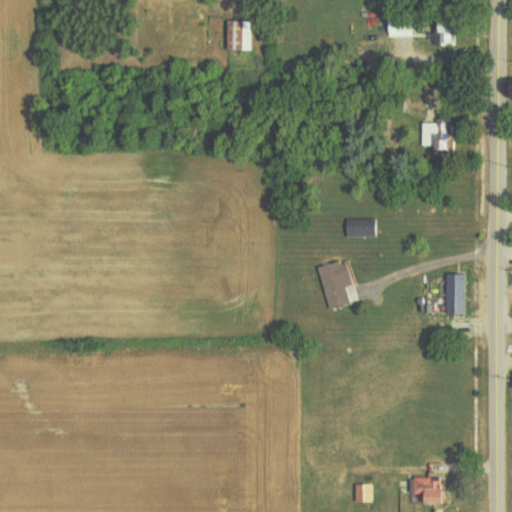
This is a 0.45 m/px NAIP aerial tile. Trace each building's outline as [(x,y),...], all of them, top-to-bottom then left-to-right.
[(393,36),(416,37),(416,16),(393,16),(393,36)] [(254,22),(231,21),(231,51),(254,51),(254,22)] [(425,124),(425,146),(443,146),(442,123),(425,124)] [(379,219),(349,219),(349,237),(378,237),(379,219)] [(321,267),(332,310),(353,304),(348,287),(356,285),(349,260),(321,267)] [(447,314),(467,315),(468,275),(448,274),(447,314)] [(412,503),(428,503),(428,505),(450,506),(450,492),(442,492),(442,478),(413,477),(412,503)] [(358,503),(374,502),(374,484),(358,485),(358,503)]
